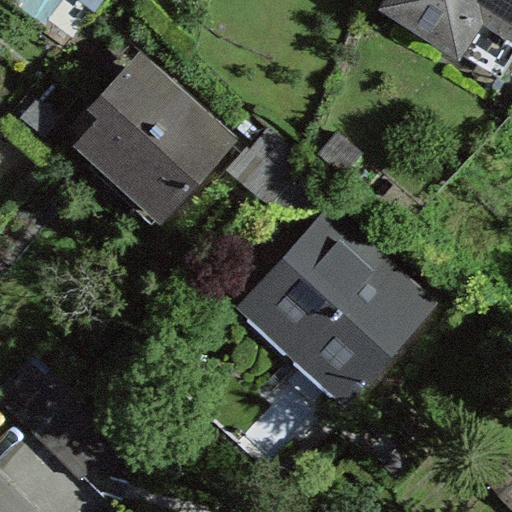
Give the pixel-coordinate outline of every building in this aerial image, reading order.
[(511,0),(389,0),(387,4),(458,49),(482,12),(511,30),(511,0)] [(149,92),(125,70),(93,106),(105,117),(83,141),(166,214),(220,153),(193,128),(202,118),(159,81),(149,92)] [(300,168),(271,205),(278,208),(287,210),(299,212),(313,209),(324,203),(333,194),(300,168)] [(420,308),(326,222),(254,299),(348,385),(420,308)] [(34,350),(0,384),(0,395),(36,432),(75,392),(34,350)] [(132,447),(75,392),(36,432),(81,476),(95,463),(106,474),(132,447)]
